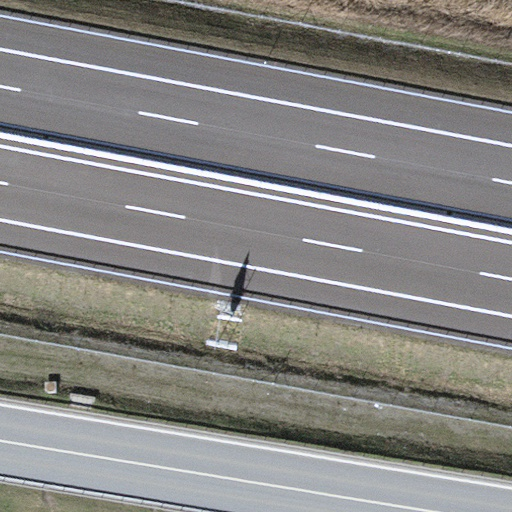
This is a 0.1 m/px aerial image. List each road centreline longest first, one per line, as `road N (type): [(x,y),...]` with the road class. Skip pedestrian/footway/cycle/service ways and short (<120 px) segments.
road 1 (motorway): [(511,184),(0,87)]
road 2 (motorway): [(0,183),(511,279)]
road 3 (primary): [(0,440),(432,511)]
